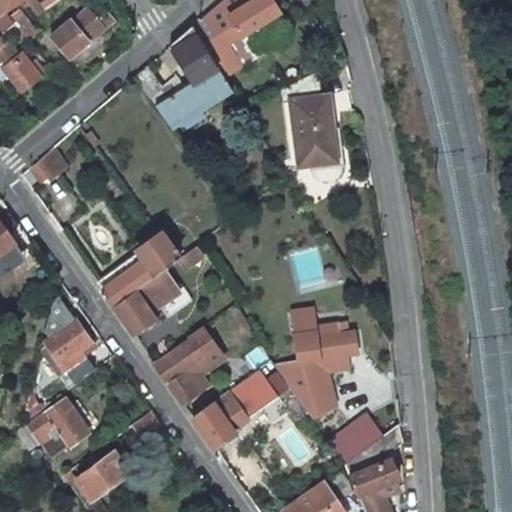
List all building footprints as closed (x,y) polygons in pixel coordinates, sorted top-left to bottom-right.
[(0,0),(0,15),(5,13),(4,11),(20,0),(0,0)] [(42,11),(33,0),(25,0),(36,15),(42,11)] [(270,0),(224,0),(192,27),(223,77),(240,67),(227,45),(278,12),(270,0)] [(98,3),(75,22),(73,19),(51,35),(70,58),(114,23),(98,3)] [(10,19),(21,33),(30,26),(18,13),(10,19)] [(171,131),(232,92),(223,77),(192,27),(170,47),(192,83),(183,88),(175,77),(161,86),(147,66),(134,78),(171,131)] [(0,43),(0,60),(1,61),(4,66),(2,67),(21,90),(38,76),(20,54),(18,56),(5,41),(1,45),(0,43)] [(299,166),(337,162),(328,98),(321,99),(317,71),(279,89),(281,106),(291,105),(299,166)] [(66,167),(51,149),(50,150),(28,169),(36,180),(40,185),(45,181),(48,185),(59,176),(58,174),(66,167)] [(29,186),(36,180),(28,169),(21,174),(29,186)] [(0,262),(18,250),(0,225),(0,262)] [(156,239),(97,281),(113,305),(159,272),(160,271),(176,260),(178,258),(162,236),(156,239)] [(202,256),(196,248),(187,254),(186,253),(178,258),(176,260),(182,269),(192,262),(202,256)] [(150,310),(158,304),(174,293),(171,287),(160,271),(159,272),(113,305),(130,328),(139,329),(155,317),(150,310)] [(166,315),(190,299),(178,282),(171,287),(174,293),(158,304),(166,315)] [(56,293),(53,295),(43,333),(46,338),(43,342),(65,374),(85,359),(78,348),(89,341),(56,293)] [(315,332),(294,336),(299,363),(275,367),(277,369),(314,422),(333,410),(338,368),(346,367),(344,355),(351,354),(365,352),(363,346),(361,331),(342,334),(341,325),(314,329),(315,332)] [(189,339),(154,362),(182,401),(197,391),(183,371),(205,357),(211,366),(224,357),(205,327),(188,338),(189,339)] [(253,370),(268,361),(259,345),(244,354),(253,370)] [(344,355),(346,367),(352,366),(351,354),(344,355)] [(266,376),(277,369),(275,367),(272,361),(260,369),(266,376)] [(245,413),(277,391),(269,380),(266,376),(260,369),(191,415),(213,446),(234,432),(232,428),(248,418),(245,413)] [(64,399),(28,425),(50,456),(86,430),(64,399)] [(140,436),(160,423),(151,409),(131,424),(137,432),(140,436)] [(343,464),(382,436),(366,413),(327,441),(343,464)] [(113,450),(137,432),(131,424),(63,474),(69,482),(77,476),(113,450)] [(401,442),(397,426),(382,436),(343,464),(346,468),(356,491),(357,495),(364,511),(387,511),(381,496),(386,494),(382,484),(394,480),(398,478),(390,458),(391,451),(401,442)] [(131,477),(113,450),(77,476),(92,497),(107,486),(111,492),(131,477)] [(356,491),(346,468),(324,483),(338,502),(356,491)] [(397,489),(394,480),(382,484),(386,494),(397,489)] [(324,483),(323,481),(283,509),(285,511),(344,511),(338,502),(324,483)] [(108,511),(99,497),(84,507),(87,511),(108,511)]
